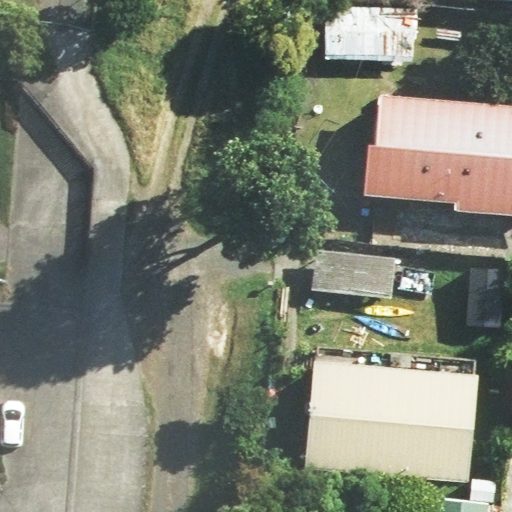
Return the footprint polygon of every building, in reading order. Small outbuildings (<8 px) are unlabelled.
[(333,3),(329,54),(420,61),(424,10),(333,3)] [(511,98),(383,88),(374,193),(458,200),(458,207),(511,211),(511,98)] [(401,255),(317,246),(312,294),(396,303),(401,255)] [(481,372),(317,358),(308,466),(472,480),(481,372)] [(437,496),(435,511),(492,511),(493,500),(437,496)]
